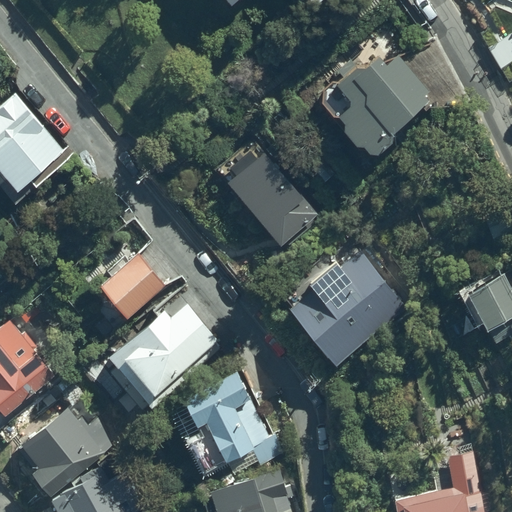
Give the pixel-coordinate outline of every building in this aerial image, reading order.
[(217,0),(228,12),(241,0),(217,0)] [(302,0),(311,14),(328,0),(302,0)] [(428,97),(394,60),(383,69),(376,60),(362,71),(355,62),(336,77),(341,84),(335,89),(332,84),(319,96),(318,112),(329,124),(335,125),(340,131),(339,138),(351,154),(360,154),(365,161),(375,162),(389,149),(385,144),(427,105),(423,101),(428,97)] [(61,152),(15,94),(0,107),(0,189),(14,209),(32,192),(34,193),(73,155),(67,147),(61,152)] [(228,184),(225,186),(277,250),(314,220),(251,143),(217,171),(228,184)] [(511,198),(471,218),(486,250),(511,238),(511,198)] [(335,372),(405,306),(357,254),(337,272),(333,268),(306,293),(307,295),(284,317),(335,372)] [(138,255),(97,289),(125,323),(166,289),(138,255)] [(511,272),(464,301),(486,338),(488,337),(496,349),(511,340),(511,272)] [(149,412),(222,347),(184,305),(169,318),(162,311),(105,363),(149,412)] [(0,417),(2,420),(55,376),(33,349),(36,346),(24,332),(20,336),(10,324),(0,332),(0,417)] [(269,436),(237,370),(180,400),(197,436),(186,441),(204,479),(227,468),(231,476),(257,463),(258,465),(283,453),(274,433),(269,436)] [(81,401),(16,451),(34,474),(30,477),(48,500),(117,445),(81,401)] [(78,477),(83,486),(49,504),(52,511),(129,511),(108,472),(103,475),(98,466),(78,477)] [(280,471),(207,494),(212,511),(289,511),(285,500),(293,497),(289,485),(284,486),(280,471)] [(392,504),(393,511),(484,511),(479,477),(453,481),(454,489),(392,504)]
